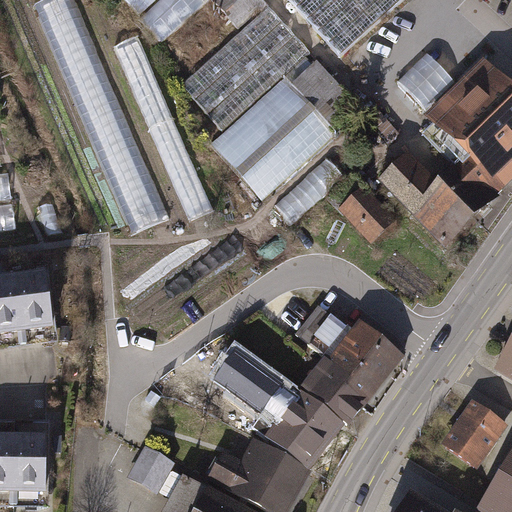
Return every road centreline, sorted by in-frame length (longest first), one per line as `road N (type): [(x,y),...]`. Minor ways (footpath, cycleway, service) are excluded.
road 1 (track): [(0,252),(236,229),(343,139),(391,153),(407,140)]
road 2 (primary): [(346,511),(395,424),(511,258)]
